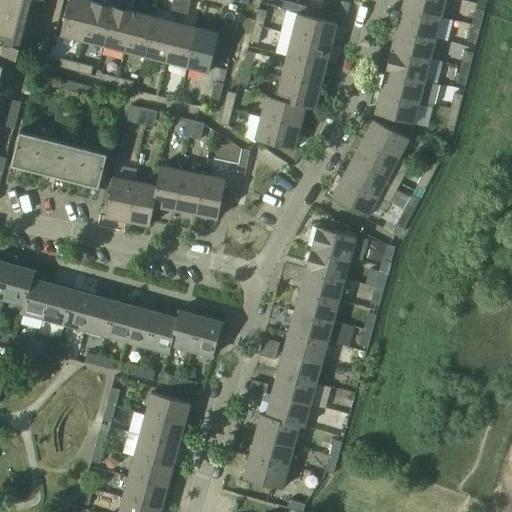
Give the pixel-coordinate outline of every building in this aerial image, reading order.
[(0,0),(0,42),(0,52),(18,57),(20,46),(15,45),(20,25),(26,0),(0,0)] [(83,40),(87,25),(93,1),(89,0),(69,0),(61,34),(83,40)] [(93,1),(87,25),(83,40),(104,45),(114,5),(93,0),(93,1)] [(173,0),(170,12),(178,14),(181,0),(173,0)] [(181,0),(178,14),(186,16),(190,0),(181,0)] [(284,0),(282,9),(298,13),(300,4),(284,0)] [(346,19),(350,2),(342,0),(338,17),(346,19)] [(446,0),(404,0),(403,7),(442,17),(446,0)] [(298,13),(314,17),(317,8),(300,4),(298,13)] [(135,11),(114,5),(104,45),(125,50),(135,12),(135,11)] [(437,38),(442,17),(403,7),(398,28),(437,38)] [(263,27),(267,11),(258,9),(254,25),(263,27)] [(484,11),(476,9),(472,25),(480,27),(484,11)] [(37,30),(41,13),(29,10),(24,27),(37,30)] [(125,50),(121,63),(142,68),(145,56),(155,17),(135,12),(125,50)] [(314,17),(298,13),(293,33),(332,44),(338,23),(314,17)] [(176,22),(155,17),(145,56),(166,61),(176,22)] [(197,28),(176,22),(166,61),(187,66),(197,28)] [(254,25),(250,41),(259,43),(263,27),(254,25)] [(480,27),(472,25),(467,41),(476,43),(480,27)] [(219,33),(197,28),(187,66),(209,72),(219,33)] [(437,38),(398,28),(392,49),(431,59),(437,38)] [(293,33),(287,55),(327,65),(332,44),(293,33)] [(426,80),(431,59),(392,49),(386,70),(387,70),(426,80)] [(465,50),(461,67),(470,69),(474,53),(465,50)] [(243,67),(252,69),(256,53),(247,51),(243,67)] [(321,86),(327,65),(287,55),(282,76),(321,86)] [(75,70),(77,62),(61,58),(59,66),(75,70)] [(93,66),(77,62),(75,70),(91,75),(93,66)] [(248,85),(252,69),(243,67),(239,83),(248,85)] [(466,85),(470,69),(461,67),(457,83),(466,85)] [(387,70),(381,91),(420,101),(426,80),(387,70)] [(116,86),(118,77),(102,73),(100,81),(116,86)] [(316,109),(321,86),(282,76),(277,97),(306,105),(306,106),(316,109)] [(134,81),(118,77),(116,86),(132,90),(134,81)] [(76,93),(79,84),(66,81),(64,90),(76,93)] [(220,100),(224,83),(215,81),(211,97),(220,100)] [(88,96),(91,87),(79,84),(76,93),(88,96)] [(228,91),(224,107),(232,109),(236,93),(228,91)] [(420,101),(381,91),(376,113),(410,122),(415,123),(420,101)] [(454,92),(450,109),(459,111),(463,95),(454,92)] [(267,95),(262,115),(301,125),(306,106),(306,105),(277,97),(267,95)] [(12,98),(9,112),(17,114),(21,100),(12,98)] [(137,123),(145,125),(149,109),(141,107),(137,123)] [(228,125),(232,109),(224,107),(220,123),(228,125)] [(158,111),(149,109),(145,125),(153,127),(158,111)] [(455,127),(459,111),(450,109),(446,125),(455,127)] [(14,128),(17,114),(9,112),(5,125),(14,128)] [(247,113),(242,134),(255,142),(256,139),(295,148),(301,125),(262,115),(261,117),(247,113)] [(184,135),(192,137),(196,121),(188,119),(184,135)] [(374,119),(364,139),(399,158),(410,138),(374,119)] [(204,123),(196,121),(192,137),(200,139),(204,123)] [(15,148),(10,168),(12,168),(12,170),(20,173),(21,171),(23,171),(24,168),(44,173),(43,176),(45,177),(45,179),(54,181),(64,142),(20,131),(16,148),(15,148)] [(364,139),(353,159),(388,177),(399,158),(364,139)] [(108,153),(64,142),(54,181),(63,183),(64,182),(66,182),(67,178),(86,184),(85,187),(87,188),(86,190),(96,192),(96,190),(99,190),(104,171),(103,170),(108,153)] [(242,148),(239,165),(247,167),(250,149),(242,148)] [(432,156),(425,171),(432,175),(440,160),(432,156)] [(353,159),(343,177),(379,196),(388,177),(353,159)] [(154,205),(177,210),(184,170),(161,165),(157,185),(158,185),(154,205)] [(205,174),(184,170),(177,210),(197,214),(205,174)] [(425,190),(432,175),(425,171),(417,186),(425,190)] [(226,178),(205,174),(197,214),(218,218),(226,178)] [(128,220),(136,181),(114,176),(106,216),(128,220)] [(379,196),(343,177),(333,197),(368,216),(379,196)] [(157,185),(136,181),(128,220),(150,225),(154,205),(158,185),(157,185)] [(412,195),(404,209),(412,213),(420,199),(412,195)] [(404,228),(412,213),(404,209),(396,224),(404,228)] [(318,225),(312,247),(351,258),(357,236),(318,225)] [(391,262),(395,246),(387,244),(386,246),(373,240),(368,259),(382,264),(382,260),(391,262)] [(345,279),(351,258),(312,247),(306,268),(345,279)] [(0,261),(0,297),(4,299),(14,265),(0,261)] [(14,265),(4,299),(24,304),(25,304),(32,278),(33,278),(35,271),(14,265)] [(301,288),(340,299),(345,279),(306,268),(301,288)] [(24,304),(22,312),(44,318),(53,284),(33,278),(36,271),(35,271),(33,278),(32,278),(25,304),(24,304)] [(379,271),(375,287),(384,289),(388,273),(379,271)] [(44,318),(40,333),(61,338),(65,323),(74,290),(54,284),(53,284),(44,318)] [(379,305),(384,289),(375,287),(371,300),(371,303),(379,305)] [(334,320),(340,299),(301,288),(295,309),(334,320)] [(86,329),(95,295),(74,290),(65,323),(86,329)] [(106,335),(116,301),(95,295),(86,329),(106,335)] [(127,340),(137,306),(116,301),(106,335),(127,340)] [(137,306),(127,340),(148,346),(157,312),(137,306)] [(329,340),(334,320),(295,309),(289,330),(329,340)] [(178,317),(178,320),(171,344),(172,344),(170,352),(169,351),(169,352),(170,352),(172,344),(189,349),(192,349),(201,316),(198,315),(180,310),(178,317)] [(172,344),(171,344),(178,320),(178,317),(178,318),(157,312),(148,346),(169,352),(169,351),(170,352),(172,344)] [(368,312),(364,329),(372,331),(377,315),(368,312)] [(192,349),(214,355),(223,322),(201,316),(192,349)] [(368,347),(372,331),(364,329),(359,345),(368,347)] [(323,363),(329,340),(289,330),(283,352),(323,363)] [(3,342),(15,345),(18,336),(6,333),(3,342)] [(29,340),(18,336),(15,345),(27,348),(29,340)] [(261,346),(278,350),(280,342),(264,338),(261,346)] [(45,353),(57,356),(59,348),(47,345),(45,353)] [(261,346),(259,354),(275,359),(278,350),(261,346)] [(71,351),(59,348),(57,356),(69,359),(71,351)] [(317,383),(323,363),(283,352),(278,372),(317,383)] [(87,361),(99,365),(101,356),(89,353),(87,361)] [(111,368),(113,360),(101,356),(99,365),(111,368)] [(129,373),(140,376),(142,367),(131,364),(129,373)] [(155,370),(142,367),(140,376),(153,379),(155,370)] [(278,372),(272,393),(311,404),(317,383),(278,372)] [(170,384),(182,387),(184,379),(172,376),(170,384)] [(194,390),(196,382),(184,379),(182,387),(194,390)] [(250,388),(266,392),(268,384),(252,379),(250,388)] [(107,403),(116,405),(120,389),(112,387),(107,403)] [(250,388),(248,396),(264,400),(266,392),(250,388)] [(152,391),(146,413),(186,424),(191,402),(152,391)] [(305,426),(311,404),(272,393),(267,414),(266,415),(301,424),(300,425),(305,426)] [(111,422),(116,405),(107,403),(103,419),(111,422)] [(295,445),(300,425),(301,424),(266,415),(267,414),(262,412),(256,435),(295,445)] [(180,444),(186,424),(146,413),(141,433),(180,444)] [(96,445),(104,447),(109,431),(100,429),(96,445)] [(174,465),(180,444),(141,433),(135,454),(174,465)] [(289,466),(295,445),(256,435),(250,455),(289,466)] [(334,439),(329,455),(338,457),(342,441),(334,439)] [(100,463),(104,447),(96,445),(91,461),(100,463)] [(168,486),(174,465),(135,454),(129,475),(168,486)] [(289,466),(250,455),(244,477),(283,488),(289,466)] [(334,473),(338,457),(329,455),(325,471),(334,473)] [(89,470),(85,487),(93,489),(97,473),(89,470)] [(163,507),(168,486),(129,475),(123,496),(163,507)] [(89,505),(93,489),(85,487),(80,503),(89,505)] [(161,511),(163,507),(123,496),(119,511),(161,511)] [(302,511),(303,511),(305,504),(289,499),(287,508),(302,511)]
